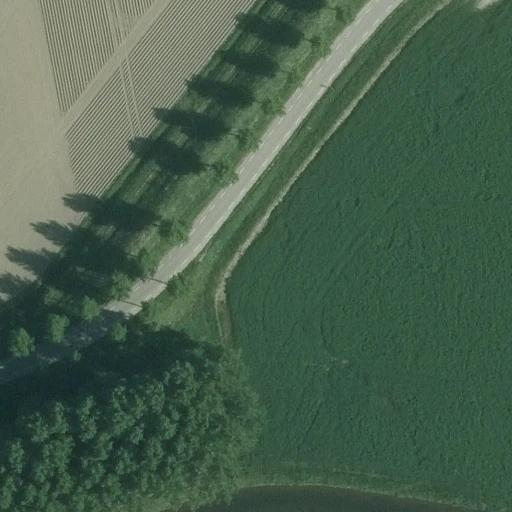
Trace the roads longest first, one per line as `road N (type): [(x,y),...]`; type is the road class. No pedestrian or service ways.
road 1 (tertiary): [(0,371),(97,325),(178,259),(387,0)]
road 2 (track): [(0,317),(51,295),(93,253),(292,0)]
